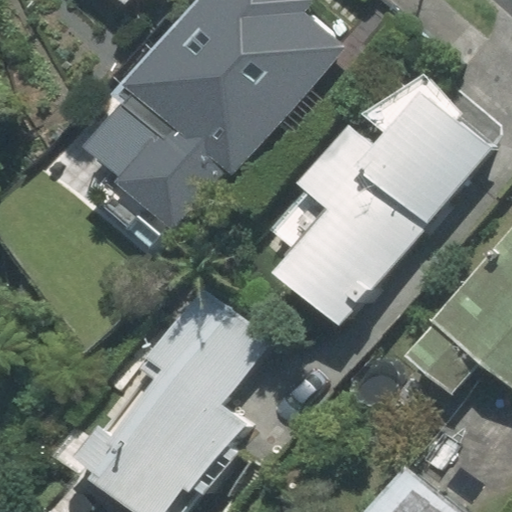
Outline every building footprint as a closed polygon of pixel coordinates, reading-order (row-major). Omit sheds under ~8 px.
[(113,181),(178,238),(352,40),(305,0),(205,0),(128,88),(166,121),(113,181)] [(280,268),(349,330),(510,152),(430,81),(371,114),(398,138),(387,150),(360,126),(305,187),(332,211),(280,268)] [(491,362),(511,381),(511,236),(407,351),(459,398),(491,362)] [(281,340),(214,289),(82,459),(150,511),(181,511),(250,423),(229,407),(281,340)] [(456,511),(408,468),(368,511),(456,511)]
